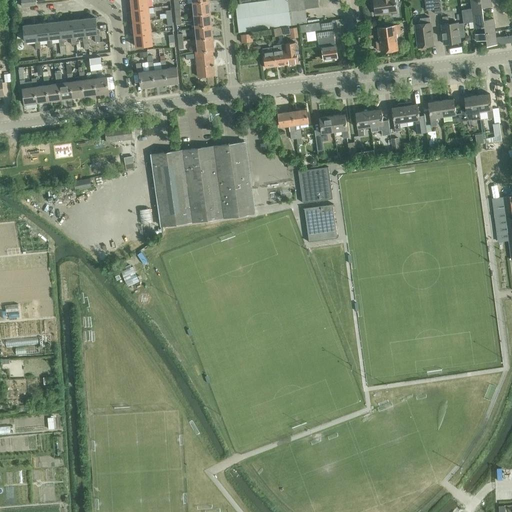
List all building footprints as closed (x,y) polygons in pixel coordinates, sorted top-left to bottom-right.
[(131,0),(132,10),(149,9),(147,0),(131,0)] [(330,0),(321,0),(307,2),(309,17),(333,14),(330,0)] [(374,0),(376,14),(397,12),(395,0),(374,0)] [(424,0),(426,10),(435,9),(433,0),(424,0)] [(433,0),(435,9),(435,13),(442,13),(440,0),(433,0)] [(462,10),(463,17),(483,14),(482,8),(492,6),(490,0),(489,0),(471,3),(472,9),(462,10)] [(193,3),(194,15),(211,13),(209,1),(193,3)] [(132,10),(133,22),(150,21),(149,15),(154,14),(154,8),(149,9),(132,10)] [(194,15),(196,27),(212,26),(211,13),(194,15)] [(475,28),(485,27),(494,25),(493,18),(484,20),(483,14),(463,17),(463,23),(474,22),(475,28)] [(442,24),(444,44),(460,42),(458,22),(449,23),(448,16),(442,16),(443,24),(442,24)] [(96,17),(84,19),(86,35),(88,34),(95,34),(96,42),(101,41),(100,33),(98,33),(97,25),(96,17)] [(420,18),(421,24),(415,25),(418,47),(434,45),(431,23),(430,17),(420,18)] [(84,19),(72,20),(74,36),(76,36),(83,35),(84,43),(89,43),(88,34),(86,35),(84,19)] [(72,20),(59,21),(61,37),(64,37),(71,36),(72,44),(72,45),(77,44),(76,36),(74,36),(72,20)] [(49,39),(52,38),(59,38),(60,46),(61,55),(66,54),(65,45),(64,37),(61,37),(59,21),(47,23),(49,39)] [(133,22),(135,35),(151,33),(150,21),(133,22)] [(329,46),(322,47),(324,60),(338,58),(334,34),(332,21),(321,23),(324,42),(328,41),(329,46)] [(53,47),(52,38),(49,39),(47,23),(35,24),(38,40),(40,40),(47,39),(48,47),(53,47)] [(41,48),(40,40),(38,40),(35,24),(24,25),(26,41),(35,40),(36,49),(41,48)] [(377,41),(377,47),(380,47),(381,52),(398,50),(395,25),(378,27),(379,40),(377,41)] [(494,25),(485,27),(486,32),(475,34),(476,41),(486,39),(487,46),(507,43),(506,36),(496,37),(495,31),(494,25)] [(196,27),(197,38),(213,37),(212,26),(196,27)] [(271,28),(272,36),(283,34),(282,27),(271,28)] [(151,33),(135,35),(136,47),(153,45),(151,33)] [(242,42),(245,42),(250,41),(253,41),(252,33),(241,34),(242,42)] [(197,38),(198,51),(213,50),(215,50),(213,37),(197,38)] [(296,42),(285,43),(288,65),(297,63),(299,63),(298,62),(296,44),(296,42)] [(285,43),(274,45),(274,47),(277,66),(288,65),(285,43)] [(277,66),(274,47),(263,49),(265,68),(277,66)] [(213,50),(198,51),(196,52),(198,77),(215,76),(214,63),(213,50)] [(148,57),(150,70),(152,70),(155,86),(167,84),(164,68),(162,69),(154,70),(152,55),(148,55),(148,57)] [(92,70),(93,79),(95,78),(97,94),(109,92),(107,77),(97,78),(96,69),(98,69),(96,57),(90,58),(92,70)] [(164,68),(167,84),(179,83),(177,67),(167,68),(166,59),(161,60),(162,69),(164,68)] [(152,70),(150,70),(142,71),(141,63),(136,63),(138,73),(139,72),(141,88),(155,86),(152,70)] [(56,75),(57,84),(59,83),(61,99),(73,97),(71,82),(69,82),(62,83),(61,75),(60,70),(55,71),(56,75)] [(80,72),(81,80),(83,80),(85,96),(97,94),(95,78),(93,79),(86,80),(85,71),(80,72)] [(68,74),(69,82),(71,82),(73,97),(85,96),(83,80),(81,80),(74,81),(73,73),(68,74)] [(44,77),(45,85),(47,85),(50,101),(61,99),(59,83),(57,84),(50,85),(49,76),(44,77)] [(32,79),(34,87),(36,87),(38,102),(50,101),(47,85),(45,85),(38,86),(37,78),(32,79)] [(36,87),(34,87),(26,88),(25,80),(20,80),(22,89),(23,89),(25,104),(38,102),(36,87)] [(490,94),(477,95),(480,111),(487,110),(488,118),(494,117),(492,106),(491,106),(490,94)] [(480,111),(477,95),(464,97),(466,109),(467,121),(473,120),(472,112),(480,111)] [(454,99),(441,100),(443,116),(450,115),(452,123),(457,122),(456,111),(455,111),(454,99)] [(443,116),(441,100),(428,102),(430,114),(429,114),(431,126),(437,125),(436,117),(443,116)] [(411,102),(404,103),(405,106),(407,121),(414,120),(415,128),(416,134),(426,132),(424,115),(419,116),(417,104),(411,105),(411,102)] [(397,107),(392,107),(394,119),(393,119),(395,131),(401,130),(399,122),(407,121),(405,106),(404,103),(397,104),(397,107)] [(292,111),(296,138),(297,138),(298,144),(303,144),(300,123),(309,122),(307,109),(292,111)] [(381,109),(368,111),(370,126),(371,132),(382,130),(382,135),(390,134),(388,120),(383,121),(381,109)] [(291,139),(296,138),(292,111),(278,113),(280,126),(289,125),(291,139)] [(370,126),(368,111),(356,112),(357,124),(359,136),(364,135),(363,127),(370,126)] [(345,114),(333,116),(335,131),(342,130),(343,138),(349,137),(347,126),(345,114)] [(335,131),(333,116),(319,117),(321,129),(322,141),(328,140),(327,132),(335,131)] [(494,137),(495,140),(495,142),(502,141),(502,139),(499,123),(493,124),(494,137)] [(105,130),(107,142),(133,139),(131,127),(105,130)] [(428,132),(430,144),(437,143),(435,131),(428,132)] [(485,131),(482,132),(484,142),(484,144),(486,144),(495,142),(495,140),(494,137),(486,138),(485,131)] [(482,133),(475,134),(476,143),(483,142),(482,133)] [(391,138),(393,151),(400,150),(399,137),(391,138)] [(151,154),(161,226),(255,213),(254,207),(252,190),(245,142),(226,144),(215,146),(181,150),(171,152),(151,154)] [(124,157),(126,165),(134,164),(132,156),(124,157)] [(288,164),(289,169),(300,167),(299,160),(289,162),(287,162),(288,164)] [(298,171),(303,203),(333,198),(329,167),(298,171)] [(74,182),(75,190),(92,188),(90,178),(74,181),(74,182)] [(511,196),(503,198),(507,232),(508,239),(509,241),(511,259),(511,258),(511,196)] [(333,205),(334,205),(333,204),(303,208),(304,209),(309,241),(308,241),(308,242),(338,237),(337,237),(333,205)] [(152,222),(150,208),(140,210),(141,224),(152,222)] [(143,241),(146,249),(158,244),(155,237),(143,241)] [(126,272),(129,280),(142,277),(135,255),(141,254),(139,248),(127,252),(129,258),(112,263),(115,275),(126,272)] [(10,300),(10,308),(23,307),(23,299),(10,300)]
